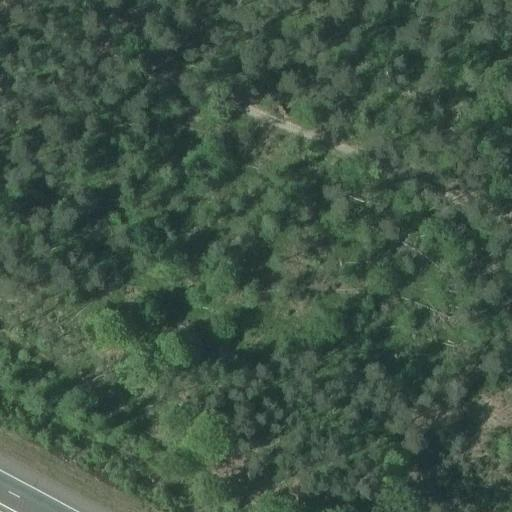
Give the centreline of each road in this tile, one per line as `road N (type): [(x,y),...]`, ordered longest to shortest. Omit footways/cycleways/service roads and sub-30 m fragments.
road 1 (track): [(0,5),(511,221)]
road 2 (track): [(511,312),(450,396),(380,469),(444,511)]
